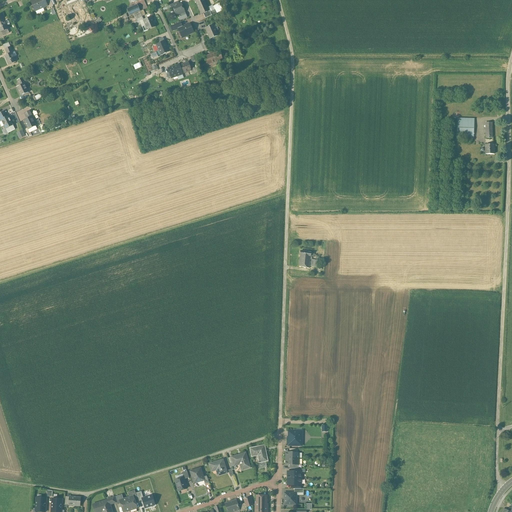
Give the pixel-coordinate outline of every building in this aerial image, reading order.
[(49,4),(47,0),(31,0),(36,10),(49,4)] [(206,0),(195,0),(201,14),(205,13),(210,11),(209,8),(206,0)] [(180,3),(179,1),(171,5),(172,8),(174,7),(177,16),(186,11),(182,2),(180,3)] [(219,4),(209,8),(210,11),(205,13),(207,18),(222,11),(219,4)] [(156,26),(152,16),(144,18),(139,8),(130,12),(133,21),(138,19),(139,22),(144,20),(148,30),(156,26)] [(4,13),(0,14),(0,29),(1,32),(3,32),(4,35),(10,32),(9,29),(10,28),(4,13)] [(182,22),(173,26),(175,31),(179,30),(182,37),(195,32),(191,22),(183,25),(182,22)] [(220,35),(214,24),(206,28),(211,39),(220,35)] [(169,51),(165,41),(158,45),(161,55),(169,51)] [(14,51),(12,46),(7,48),(9,53),(5,55),(10,64),(17,61),(13,52),(14,51)] [(219,52),(205,57),(208,68),(213,66),(212,64),(222,60),(219,52)] [(188,62),(179,66),(178,66),(181,74),(182,74),(191,71),(188,62)] [(179,65),(168,69),(169,73),(168,74),(166,74),(168,78),(171,77),(171,78),(181,75),(181,74),(178,66),(179,66),(179,65)] [(29,82),(26,75),(18,79),(21,84),(18,86),(22,95),(30,90),(27,84),(29,82)] [(32,117),(30,111),(25,114),(27,119),(24,121),(28,129),(35,126),(31,118),(32,117)] [(4,116),(3,113),(0,114),(0,120),(0,121),(1,121),(2,122),(0,123),(2,126),(4,125),(8,133),(15,129),(13,125),(8,116),(4,119),(3,117),(4,116)] [(476,118),(458,117),(458,139),(475,140),(476,118)] [(23,130),(17,132),(19,139),(26,136),(23,130)] [(494,145),(484,145),(485,155),(494,154),(494,145)] [(312,251),(301,249),(300,266),(311,268),(311,264),(320,266),(321,259),(312,257),(312,251)] [(298,433),(295,431),(288,431),(288,439),(287,439),(287,446),(297,446),(297,443),(302,444),(302,433),(298,433)] [(264,446),(250,449),(252,457),(258,456),(259,462),(259,463),(262,462),(266,462),(268,461),(264,446)] [(245,453),(231,457),(233,462),(230,463),(232,469),(232,470),(236,469),(236,466),(240,464),(242,470),(246,469),(245,467),(250,466),(245,453)] [(223,460),(209,464),(212,472),(216,470),(218,476),(227,473),(223,460)] [(200,468),(190,471),(194,484),(204,481),(204,480),(203,477),(202,472),(200,468)] [(183,478),(175,480),(178,491),(187,488),(184,479),(183,478)] [(134,491),(128,493),(129,498),(133,497),(134,500),(137,499),(134,491)] [(294,493),(284,493),(284,505),(296,505),(296,493),(294,493)] [(120,501),(123,500),(122,495),(115,497),(118,505),(121,504),(120,501)] [(266,496),(257,496),(257,503),(258,503),(258,506),(256,506),(255,511),(257,511),(267,511),(267,508),(266,508),(266,496)] [(80,498),(69,497),(68,505),(80,506),(80,498)] [(114,497),(107,499),(108,500),(109,505),(110,505),(116,503),(114,497)] [(129,498),(126,499),(130,510),(137,508),(134,500),(133,497),(129,498)] [(251,498),(243,500),(246,507),(253,505),(251,498)] [(123,500),(120,501),(121,504),(123,511),(130,510),(126,499),(123,500)] [(108,500),(92,505),(94,511),(99,511),(101,511),(112,511),(110,505),(109,505),(108,500)] [(236,500),(225,504),(227,511),(233,511),(239,510),(238,506),(236,500)]
